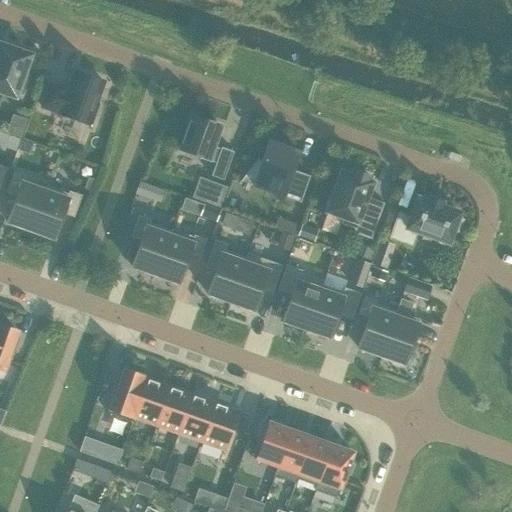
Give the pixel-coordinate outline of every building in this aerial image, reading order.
[(0,91),(15,97),(16,92),(21,94),(28,75),(23,74),(30,55),(0,44),(0,91)] [(103,81),(76,72),(69,92),(62,90),(63,88),(50,84),(42,107),(61,114),(61,115),(87,124),(88,122),(91,123),(98,104),(95,103),(103,81)] [(212,122),(191,115),(179,150),(199,157),(199,159),(210,162),(210,161),(215,163),(211,176),(223,180),(233,151),(221,147),(220,148),(215,147),(222,129),(212,125),(214,121),(212,121),(212,122)] [(16,151),(20,139),(8,135),(4,147),(16,151)] [(32,144),(21,140),(18,150),(29,154),(32,144)] [(299,202),(300,202),(309,176),(291,170),(298,151),(270,141),(262,161),(258,159),(259,159),(258,158),(240,181),(241,182),(244,177),(255,181),(253,186),(282,196),(299,202)] [(351,174),(341,170),(326,212),(343,218),(340,224),(354,229),(353,232),(371,239),(384,203),(371,198),(370,200),(366,199),(372,182),(368,180),(370,176),(352,170),(351,174)] [(45,191),(44,190),(23,183),(26,176),(13,171),(6,193),(17,197),(8,222),(30,231),(45,191)] [(90,190),(95,180),(87,178),(84,188),(90,190)] [(45,186),(44,190),(45,191),(30,231),(53,239),(62,213),(74,217),(81,195),(69,191),(68,194),(45,186)] [(160,201),(164,191),(153,187),(150,198),(160,201)] [(389,238),(411,246),(416,232),(448,243),(452,231),(456,232),(461,218),(457,216),(458,213),(440,206),(442,203),(429,198),(427,202),(417,198),(410,217),(398,213),(389,238)] [(200,216),(216,221),(219,210),(204,205),(200,216)] [(225,214),(221,226),(233,230),(237,218),(225,214)] [(151,219),(138,215),(130,237),(141,241),(132,267),(155,275),(169,235),(170,235),(172,231),(149,223),(151,219)] [(288,248),(292,237),(282,233),(278,244),(288,248)] [(170,235),(169,235),(155,275),(178,283),(189,253),(200,257),(206,239),(193,235),(191,242),(170,235)] [(227,244),(214,239),(204,267),(216,271),(207,294),(230,302),(246,258),(245,257),(225,250),(227,244)] [(355,254),(369,259),(372,250),(359,245),(355,254)] [(282,265),(247,253),(245,257),(246,258),(230,302),(253,310),(261,289),(272,293),(282,265)] [(302,270),(286,264),(277,290),(292,295),(283,321),(305,329),(321,284),(322,285),(324,280),(301,272),(302,270)] [(430,286),(408,278),(403,291),(425,299),(430,286)] [(322,285),(321,284),(305,329),(328,337),(336,314),(351,319),(360,293),(344,287),(342,292),(322,285)] [(376,300),(364,296),(357,314),(369,318),(358,348),(381,356),(397,311),(396,311),(375,304),(376,300)] [(400,298),(396,311),(397,311),(381,356),(403,364),(419,319),(408,315),(413,303),(400,298)] [(17,332),(0,325),(0,368),(4,370),(12,348),(14,349),(18,337),(16,336),(17,332)] [(147,379),(123,370),(122,375),(119,374),(115,385),(118,386),(108,414),(132,422),(134,417),(147,379)] [(169,387),(147,379),(134,417),(155,425),(169,387)] [(191,395),(169,387),(155,425),(178,433),(191,395)] [(214,403),(191,395),(178,433),(200,441),(214,403)] [(237,411),(214,403),(200,441),(224,450),(237,411)] [(291,431),(271,423),(257,462),(278,469),(291,431)] [(312,438),(291,431),(278,469),(298,476),(312,438)] [(85,438),(80,451),(116,464),(120,450),(85,438)] [(332,445),(312,438),(298,476),(318,483),(332,445)] [(352,452),(332,445),(318,483),(338,491),(352,452)] [(93,467),(89,477),(107,484),(111,473),(93,467)]
